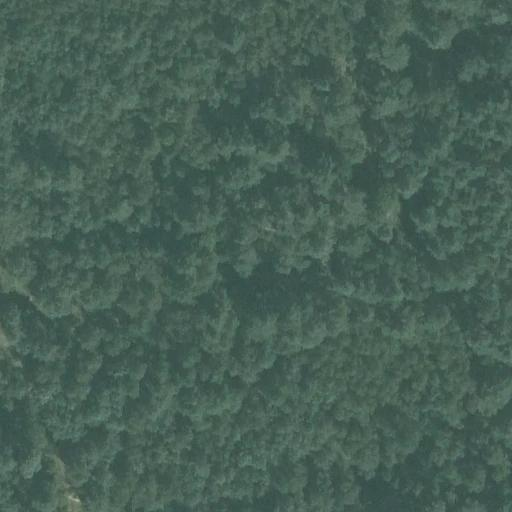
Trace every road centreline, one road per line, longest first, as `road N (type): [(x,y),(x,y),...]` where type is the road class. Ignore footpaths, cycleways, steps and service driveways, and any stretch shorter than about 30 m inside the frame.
road 1 (track): [(511,19),(360,55),(369,148),(406,222),(96,304),(0,307)]
road 2 (track): [(0,322),(75,511)]
